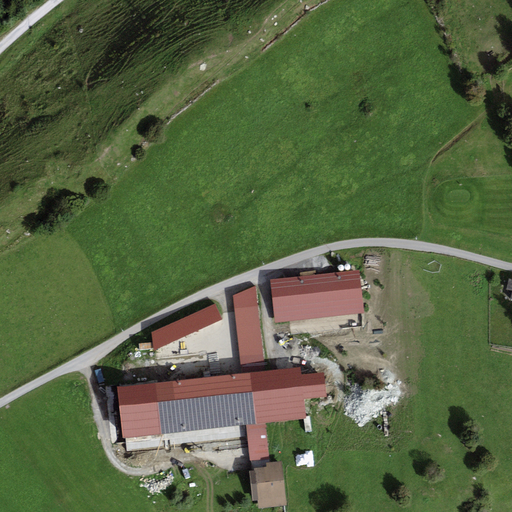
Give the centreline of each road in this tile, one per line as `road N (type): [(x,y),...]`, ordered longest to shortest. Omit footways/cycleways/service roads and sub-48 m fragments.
road 1 (unclassified): [(0,403),(198,296),(322,249),(391,242),(511,266)]
road 2 (track): [(84,358),(109,452),(130,471),(244,444)]
road 3 (track): [(411,245),(427,232),(433,161),(494,100),(495,71),(511,52)]
